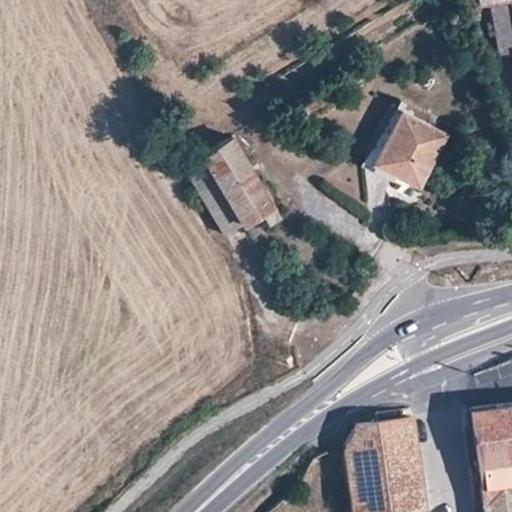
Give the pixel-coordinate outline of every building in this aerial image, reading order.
[(511,0),(480,0),(481,2),(489,0),(509,0),(511,16),(511,0)] [(511,48),(511,16),(509,0),(507,0),(492,2),(500,51),(511,48)] [(442,130),(398,109),(374,160),(416,182),(442,130)] [(232,134),(202,152),(242,222),(262,210),(267,217),(277,211),(232,134)] [(318,323),(328,330),(334,320),(322,314),(318,323)] [(511,401),(470,408),(473,430),(479,470),(482,493),(511,489),(511,401)] [(351,422),(342,440),(341,443),(351,511),(385,511),(423,507),(417,466),(410,414),(351,422)] [(511,511),(511,489),(482,493),(484,511),(511,511)]
